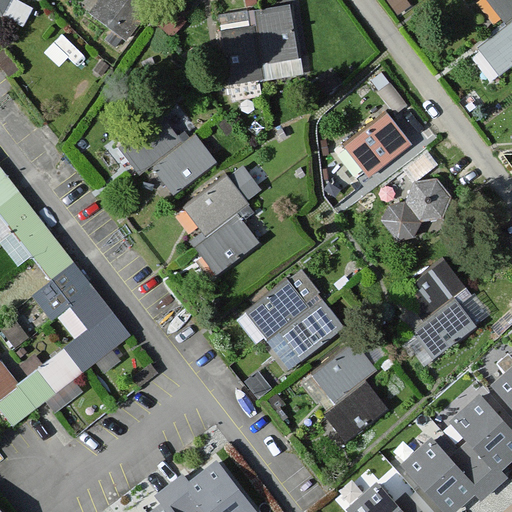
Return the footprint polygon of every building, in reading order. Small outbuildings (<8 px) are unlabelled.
[(0,0),(0,17),(2,18),(23,29),(33,11),(11,0),(0,0)] [(101,0),(103,1),(92,14),(127,41),(152,9),(140,0),(101,0)] [(255,0),(245,0),(247,9),(256,8),(255,0)] [(405,0),(384,0),(385,0),(398,18),(411,8),(405,0)] [(511,0),(488,0),(487,1),(508,26),(511,22),(511,0)] [(262,12),(255,14),(257,28),(266,83),(303,77),(292,8),(262,12)] [(511,22),(508,26),(477,50),(500,79),(511,70),(511,22)] [(257,28),(221,33),(232,103),(261,98),(259,84),(266,83),(257,28)] [(4,51),(0,54),(0,66),(10,79),(20,70),(4,51)] [(110,65),(102,59),(94,70),(103,76),(110,65)] [(390,83),(382,73),(370,82),(378,92),(390,83)] [(337,75),(320,86),(325,95),(343,85),(337,75)] [(151,169),(190,140),(185,134),(178,139),(162,117),(118,150),(139,178),(151,169)] [(342,148),(332,155),(354,185),(365,177),(369,180),(411,147),(388,117),(345,150),(342,148)] [(217,126),(226,137),(234,131),(225,120),(217,126)] [(282,130),(277,133),(282,140),(286,137),(282,130)] [(151,169),(173,199),(218,166),(198,139),(196,136),(190,140),(151,169)] [(190,244),(194,249),(249,207),(247,205),(263,193),(244,168),(185,213),(202,235),(190,244)] [(0,175),(0,245),(18,270),(32,260),(70,311),(58,319),(76,342),(43,368),(28,380),(17,388),(0,365),(0,412),(11,427),(13,425),(22,417),(32,410),(35,407),(125,338),(0,175)] [(407,198),(387,202),(382,215),(398,238),(415,234),(421,219),(443,217),(451,196),(436,176),(415,179),(407,198)] [(249,207),(194,249),(196,252),(216,278),(261,244),(244,223),(255,215),(249,207)] [(468,286),(445,256),(392,296),(404,311),(399,315),(410,329),(455,295),(468,286)] [(301,267),(245,309),(267,338),(323,297),(301,267)] [(476,323),(455,295),(410,329),(413,333),(401,342),(411,355),(414,353),(422,364),(476,323)] [(323,297),(267,338),(268,340),(289,367),(301,358),(345,326),(323,297)] [(12,318),(0,327),(0,331),(15,351),(29,341),(12,318)] [(372,334),(361,342),(370,356),(382,347),(372,334)] [(355,339),(301,380),(317,400),(319,398),(326,407),(365,378),(377,368),(355,339)] [(23,350),(16,355),(20,360),(27,355),(23,350)] [(389,355),(380,361),(385,369),(394,362),(389,355)] [(35,357),(19,368),(28,380),(43,368),(35,357)] [(511,364),(493,382),(511,402),(511,364)] [(151,366),(132,379),(139,388),(150,380),(157,375),(151,366)] [(258,368),(245,379),(258,396),(272,386),(258,368)] [(326,407),(321,411),(346,443),(390,411),(365,378),(326,407)] [(511,450),(511,426),(480,392),(455,415),(473,435),(461,447),(494,484),(507,473),(499,463),(511,450)] [(432,434),(402,461),(448,511),(474,487),(482,495),(494,484),(461,447),(452,456),(432,434)] [(185,470),(172,479),(195,511),(257,511),(218,457),(190,477),(185,470)] [(377,478),(348,506),(354,511),(425,511),(405,492),(398,499),(377,478)] [(195,511),(172,479),(157,490),(162,498),(142,511),(195,511)]
